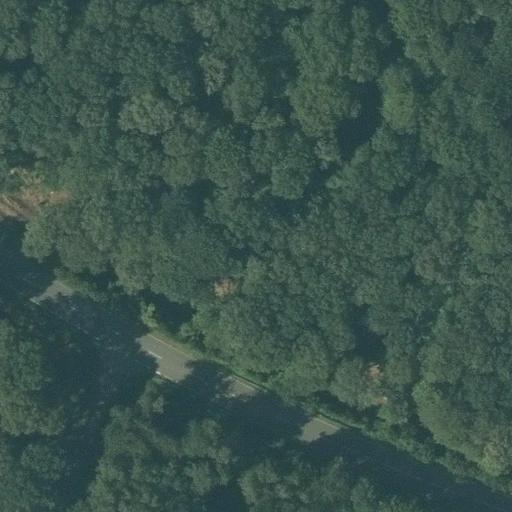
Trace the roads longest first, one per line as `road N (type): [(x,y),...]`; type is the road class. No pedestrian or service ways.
road 1 (tertiary): [(122,337),(346,450),(506,511)]
road 2 (unclassified): [(122,337),(60,511)]
road 3 (tertiary): [(0,266),(122,337)]
